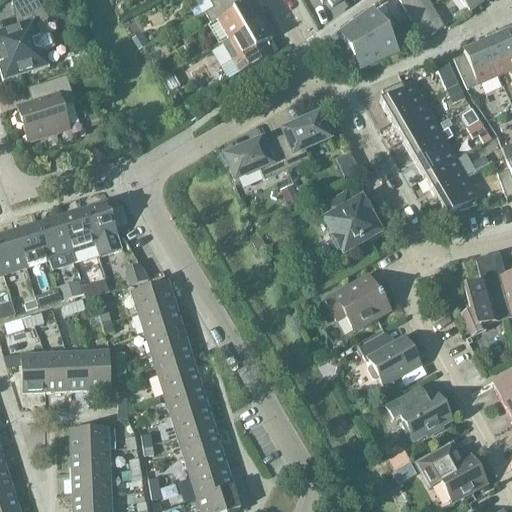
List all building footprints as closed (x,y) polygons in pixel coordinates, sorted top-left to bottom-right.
[(15,28),(0,33),(0,75),(3,84),(49,68),(45,55),(55,48),(50,35),(38,36),(36,28),(49,20),(36,0),(18,0),(11,4),(22,23),(15,28)] [(236,0),(228,0),(213,9),(204,14),(210,25),(218,20),(229,40),(260,22),(249,2),(248,3),(241,7),(236,0)] [(207,0),(213,9),(228,0),(207,0)] [(398,0),(409,20),(420,13),(412,0),(398,0)] [(412,0),(420,13),(432,7),(427,0),(412,0)] [(458,0),(468,14),(487,0),(458,0)] [(432,7),(420,13),(433,35),(444,29),(432,7)] [(387,33),(373,13),(341,36),(351,54),(387,33)] [(420,13),(409,20),(422,42),(433,35),(420,13)] [(260,22),(229,40),(222,44),(239,74),(270,57),(263,46),(271,42),(272,41),(260,22)] [(511,32),(503,37),(511,56),(511,32)] [(387,33),(351,54),(361,71),(397,55),(393,46),(387,33)] [(511,71),(511,56),(503,37),(484,45),(498,78),(511,71)] [(402,42),(393,46),(397,55),(398,57),(407,53),(402,42)] [(498,78),(484,45),(463,54),(464,56),(453,61),(466,92),(498,78)] [(160,63),(155,67),(160,75),(169,70),(166,65),(160,63)] [(447,64),(435,69),(446,92),(458,87),(447,64)] [(172,75),(161,81),(168,94),(179,88),(172,75)] [(18,114),(14,119),(16,126),(23,128),(28,144),(46,138),(45,135),(67,128),(61,108),(75,104),(66,77),(35,87),(40,102),(17,110),(18,114)] [(423,106),(411,87),(410,87),(410,88),(405,91),(401,84),(381,93),(384,100),(379,104),(391,124),(423,106)] [(458,87),(446,92),(453,106),(464,100),(458,87)] [(423,106),(391,124),(402,143),(434,125),(423,106)] [(472,112),(462,119),(468,129),(479,122),(472,112)] [(284,136),(273,142),(287,173),(310,163),(304,151),(328,140),(318,117),(283,133),(284,136)] [(480,123),(465,132),(471,142),(477,138),(485,133),(480,123)] [(413,162),(444,144),(452,139),(448,131),(440,136),(434,125),(402,143),(413,162)] [(264,183),(287,173),(273,142),(261,147),(260,143),(237,153),(235,150),(219,159),(226,171),(229,169),(235,182),(259,171),(264,183)] [(444,144),(413,162),(424,180),(455,162),(444,144)] [(484,158),(470,165),(476,175),(489,168),(484,158)] [(466,181),(455,162),(424,180),(434,199),(466,181)] [(350,172),(345,184),(361,177),(357,169),(350,172)] [(511,179),(509,172),(497,176),(506,200),(511,197),(511,179)] [(476,201),(477,201),(466,181),(434,199),(446,220),(452,217),(451,215),(456,212),(456,214),(476,208),(474,202),(476,201)] [(306,185),(297,190),(304,204),(313,199),(306,185)] [(353,206),(346,194),(322,208),(329,220),(326,222),(335,239),(331,241),(338,253),(342,251),(344,254),(368,240),(370,243),(384,235),(365,203),(362,205),(360,202),(353,206)] [(298,201),(286,206),(290,214),(301,209),(298,201)] [(84,213),(95,247),(98,257),(121,249),(107,205),(84,213)] [(72,254),(95,247),(84,213),(61,220),(72,254)] [(39,227),(50,262),(53,271),(75,264),(72,254),(61,220),(39,227)] [(39,227),(16,235),(27,269),(50,262),(39,227)] [(16,235),(0,239),(0,264),(4,276),(27,269),(16,235)] [(258,236),(249,240),(256,253),(261,251),(265,249),(258,236)] [(129,288),(148,282),(140,268),(132,270),(127,280),(129,288)] [(504,321),(511,319),(511,276),(506,278),(504,274),(492,277),(504,321)] [(368,277),(324,302),(336,323),(345,318),(353,333),(390,313),(380,295),(378,295),(368,277)] [(486,332),(484,327),(504,321),(492,277),(480,281),(480,285),(464,290),(470,312),(461,317),(471,339),(486,332)] [(82,290),(85,301),(85,302),(109,294),(106,283),(82,290)] [(137,316),(174,304),(167,283),(130,294),(137,316)] [(78,284),(59,290),(62,302),(82,296),(78,284)] [(58,292),(35,299),(38,310),(61,303),(58,292)] [(85,312),(82,302),(73,306),(75,315),(85,312)] [(36,304),(24,307),(26,314),(38,310),(36,304)] [(174,304),(137,316),(144,336),(180,325),(174,304)] [(306,304),(298,308),(302,315),(310,311),(306,304)] [(63,309),(66,318),(75,315),(73,306),(63,309)] [(44,325),(41,315),(31,319),(34,328),(44,325)] [(102,328),(111,324),(108,315),(99,318),(102,328)] [(21,322),(24,331),(34,328),(31,319),(21,322)] [(102,328),(105,337),(115,334),(111,324),(102,328)] [(144,336),(150,357),(187,345),(180,325),(144,336)] [(391,348),(385,336),(358,350),(365,363),(368,362),(371,367),(368,369),(367,372),(372,382),(376,383),(379,381),(383,387),(420,367),(405,340),(391,348)] [(157,378),(194,366),(187,345),(150,357),(157,378)] [(110,392),(109,354),(86,355),(88,393),(110,392)] [(66,394),(88,393),(86,355),(65,356),(66,394)] [(125,365),(125,355),(115,355),(115,365),(125,365)] [(45,395),(66,394),(65,356),(43,357),(45,395)] [(22,396),(45,395),(43,357),(20,357),(22,396)] [(125,365),(115,365),(116,376),(125,375),(125,365)] [(157,378),(163,398),(200,387),(194,366),(157,378)] [(503,408),(511,402),(511,377),(493,387),(501,402),(503,408)] [(163,398),(170,419),(207,407),(200,387),(163,398)] [(421,405),(414,393),(386,409),(393,422),(400,418),(403,423),(402,428),(406,434),(410,436),(414,443),(425,436),(427,438),(443,430),(441,427),(451,422),(436,396),(421,405)] [(117,401),(117,411),(127,411),(126,400),(117,401)] [(511,421),(511,402),(503,408),(506,412),(507,412),(511,421)] [(170,419),(177,439),(213,428),(207,407),(170,419)] [(117,411),(118,422),(127,421),(127,411),(117,411)] [(177,439),(183,460),(220,448),(213,428),(177,439)] [(108,430),(69,432),(70,454),(109,453),(108,430)] [(152,448),(150,437),(140,439),(142,449),(152,448)] [(125,442),(126,452),(136,451),(134,440),(125,442)] [(451,447),(428,460),(417,466),(430,489),(440,483),(452,504),(486,485),(471,459),(461,464),(451,447)] [(142,449),(144,459),(153,458),(152,448),(142,449)] [(183,460),(190,481),(226,469),(220,448),(183,460)] [(70,454),(71,476),(109,474),(109,453),(70,454)] [(138,462),(128,464),(130,474),(140,472),(138,462)] [(233,489),(226,469),(190,481),(196,501),(233,489)] [(0,472),(0,495),(12,491),(6,471),(0,472)] [(132,484),(142,482),(140,472),(130,474),(132,484)] [(71,476),(72,497),(110,496),(109,474),(71,476)] [(149,492),(159,491),(157,480),(148,482),(149,492)] [(233,489),(196,501),(199,511),(236,511),(240,511),(233,489)] [(0,495),(0,511),(18,511),(12,491),(0,495)] [(149,492),(151,502),(161,501),(159,491),(149,492)] [(111,511),(110,496),(72,497),(72,511),(111,511)]
